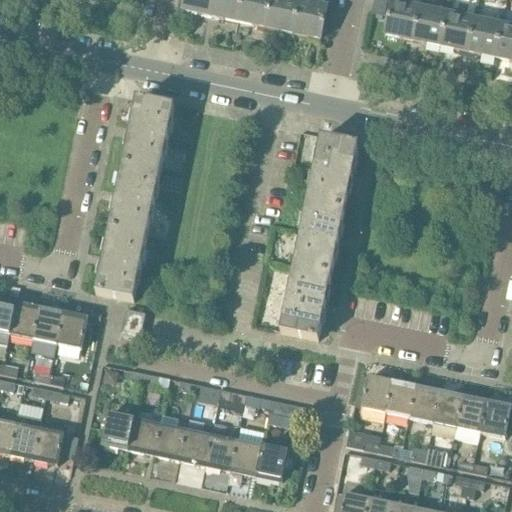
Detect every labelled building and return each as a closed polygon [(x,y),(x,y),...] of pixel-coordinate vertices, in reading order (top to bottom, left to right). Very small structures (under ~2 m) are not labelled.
[(211,20),(214,0),(185,0),(183,14),(211,20)] [(243,0),(214,0),(211,20),(238,26),(243,0)] [(243,0),(238,26),(266,32),(272,0),(243,0)] [(300,3),(286,0),(272,0),(266,32),(293,37),(300,3)] [(300,3),(293,37),(321,43),(328,9),(300,3)] [(413,44),(420,10),(392,4),(385,38),(413,44)] [(448,15),(420,10),(413,44),(440,50),(448,15)] [(475,21),(448,15),(440,50),(468,56),(475,21)] [(502,27),(475,21),(468,56),(495,61),(502,27)] [(511,65),(511,28),(502,27),(495,61),(511,65)] [(137,102),(123,167),(161,175),(164,161),(175,110),(137,102)] [(359,147),(321,139),(307,206),(345,214),(359,147)] [(123,167),(109,232),(148,240),(161,175),(123,167)] [(345,214),(307,206),(294,271),(332,279),(336,258),(345,214)] [(109,232),(96,298),(134,305),(148,240),(109,232)] [(332,279),(294,271),(280,336),(318,344),(332,279)] [(17,307),(0,303),(0,348),(8,350),(11,338),(17,307)] [(41,312),(17,307),(11,338),(34,343),(41,312)] [(64,317),(41,312),(34,343),(58,348),(64,317)] [(140,343),(145,318),(126,314),(121,339),(140,343)] [(64,317),(58,348),(82,353),(89,322),(64,317)] [(17,381),(20,371),(5,368),(3,378),(17,381)] [(37,375),(35,385),(49,388),(51,378),(37,375)] [(130,375),(128,384),(142,387),(144,378),(130,375)] [(64,391),(66,381),(51,378),(49,388),(64,391)] [(170,383),(144,378),(142,387),(157,390),(157,392),(168,394),(170,383)] [(385,417),(392,386),(368,381),(361,412),(385,417)] [(0,392),(14,395),(16,386),(2,383),(0,390),(0,392)] [(181,385),(179,395),(193,398),(195,388),(181,385)] [(416,391),(392,386),(385,417),(409,422),(416,391)] [(193,398),(219,403),(221,394),(195,388),(193,398)] [(34,390),(32,399),(46,402),(48,393),(34,390)] [(416,391),(409,422),(433,427),(439,396),(416,391)] [(61,405),(63,396),(48,393),(46,402),(61,405)] [(219,403),(244,408),(246,399),(221,394),(219,403)] [(433,427),(456,432),(463,401),(439,396),(433,427)] [(246,399),(244,408),(270,413),(272,404),(246,399)] [(456,432),(479,437),(486,406),(463,401),(456,432)] [(272,404),(270,413),(269,418),(302,425),(304,411),(272,404)] [(486,406),(479,437),(504,443),(511,411),(486,406)] [(129,455),(135,423),(108,417),(102,449),(129,455)] [(34,464),(40,433),(42,423),(19,418),(16,428),(10,459),(34,464)] [(163,419),(161,428),(154,460),(179,465),(186,434),(177,432),(179,422),(163,419)] [(129,455),(154,460),(161,428),(135,423),(129,455)] [(16,428),(0,424),(0,457),(10,459),(16,428)] [(40,433),(34,464),(58,469),(64,438),(40,433)] [(212,439),(186,434),(179,465),(205,471),(212,439)] [(237,444),(212,439),(205,471),(231,476),(237,444)] [(379,447),(377,457),(401,462),(404,448),(381,443),(380,447),(379,447)] [(231,476),(256,482),(263,450),(237,444),(231,476)] [(366,444),(364,454),(377,457),(379,447),(366,444)] [(404,448),(401,462),(425,466),(428,452),(427,452),(404,448)] [(263,450),(256,482),(282,487),(289,455),(263,450)] [(449,471),(452,457),(428,452),(425,466),(449,471)] [(363,459),(361,469),(374,471),(376,462),(363,459)] [(390,474),(392,465),(376,462),(374,471),(390,474)] [(460,464),(458,473),(472,476),(473,467),(460,464)] [(487,479),(489,470),(473,467),(472,476),(487,479)] [(410,469),(408,478),(422,481),(424,472),(410,469)] [(439,475),(424,472),(422,481),(437,485),(439,475)] [(443,476),(441,485),(446,486),(452,488),(454,478),(443,476)] [(462,490),(460,500),(466,502),(470,482),(457,479),(455,489),(462,490)] [(484,494),(486,485),(470,482),(466,502),(474,503),(476,493),(484,494)] [(365,511),(368,503),(343,498),(340,511),(365,511)] [(390,511),(391,508),(368,503),(365,511),(390,511)]
